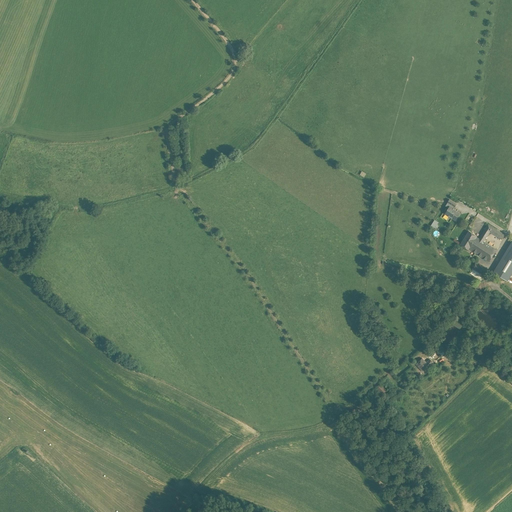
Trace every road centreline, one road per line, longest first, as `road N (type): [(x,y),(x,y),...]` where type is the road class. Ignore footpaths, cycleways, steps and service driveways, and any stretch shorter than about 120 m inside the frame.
road 1 (track): [(0,373),(56,416),(181,482),(228,429),(224,416),(113,359),(0,259)]
road 2 (track): [(195,0),(237,59),(223,84),(167,127),(175,180),(259,287),(340,413)]
road 3 (track): [(340,413),(322,426),(240,446),(186,511)]
